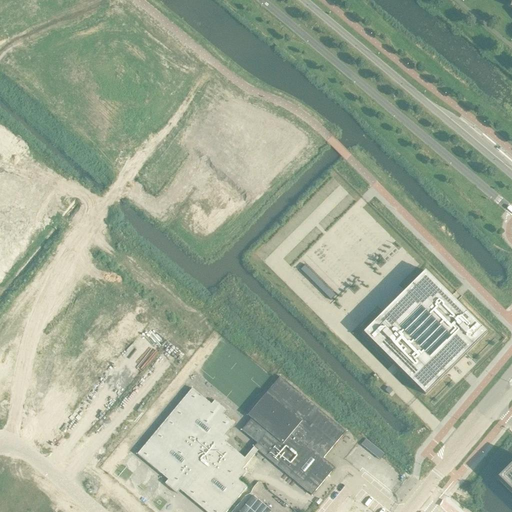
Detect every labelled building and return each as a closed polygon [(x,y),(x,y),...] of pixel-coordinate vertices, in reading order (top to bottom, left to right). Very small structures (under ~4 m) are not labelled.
[(305,265),(300,270),(330,300),(336,295),(305,265)] [(383,312),(363,333),(394,364),(399,369),(425,395),(446,374),(466,354),(487,333),(456,302),(451,297),(425,271),(404,292),(383,312)] [(279,376),(249,415),(252,417),(242,430),(257,441),(253,447),(314,493),(335,467),(324,459),(347,429),(279,376)] [(191,386),(139,455),(169,478),(165,483),(178,492),(180,489),(209,511),(227,511),(248,485),(241,479),(247,471),(244,468),(259,449),(254,445),(246,456),(227,442),(230,437),(227,434),(236,422),(224,413),(228,409),(215,399),(213,402),(191,386)] [(365,439),(361,445),(382,457),(385,451),(365,439)] [(511,464),(498,479),(511,492),(511,493),(511,464)]
